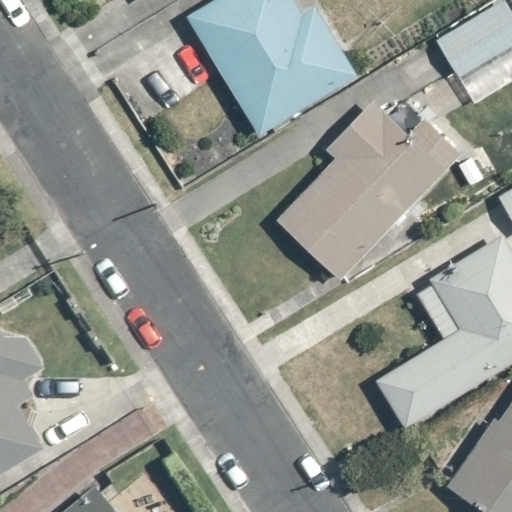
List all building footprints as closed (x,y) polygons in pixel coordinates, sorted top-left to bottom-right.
[(308,5),(304,0),(215,0),(192,15),(263,131),(358,74),(314,1),(308,5)] [(511,79),(511,14),(503,0),(490,0),(434,35),(475,102),(511,79)] [(414,133),(381,99),(334,144),(344,155),(282,215),(343,278),(469,156),(432,117),(414,133)] [(511,188),(500,196),(511,215),(511,188)] [(409,426),(511,361),(511,246),(503,233),(416,289),(446,337),(379,379),(409,426)] [(0,479),(28,464),(33,473),(95,437),(65,386),(42,399),(30,377),(43,369),(21,330),(8,338),(0,324),(0,479)] [(511,511),(511,395),(447,474),(493,511),(511,511)] [(113,511),(93,488),(63,511),(113,511)]
